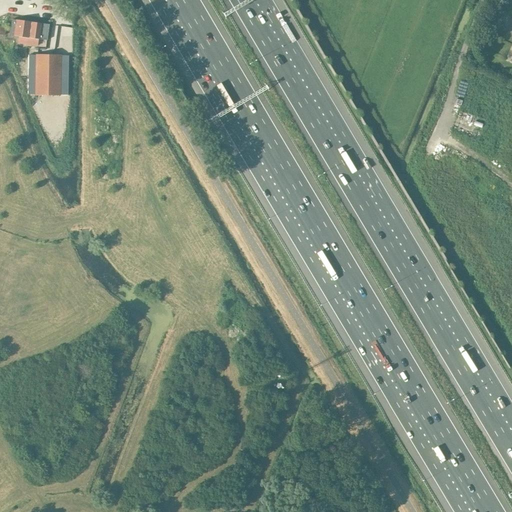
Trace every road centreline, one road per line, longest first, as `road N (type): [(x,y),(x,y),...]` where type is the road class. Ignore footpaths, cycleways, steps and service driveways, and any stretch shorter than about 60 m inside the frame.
road 1 (motorway): [(181,0),(488,511)]
road 2 (motorway): [(511,434),(251,0)]
